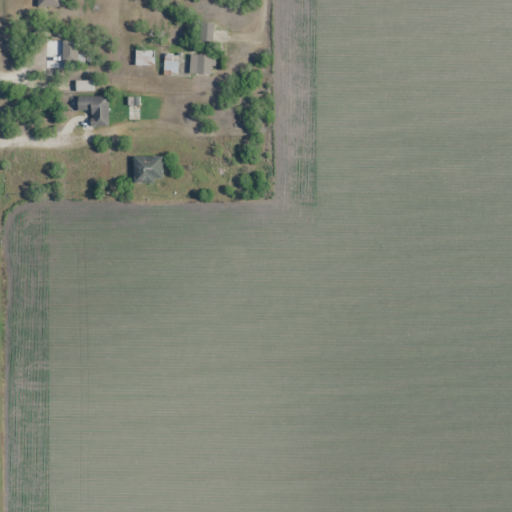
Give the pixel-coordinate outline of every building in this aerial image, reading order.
[(61,0),(37,0),(38,8),(62,8),(61,0)] [(214,24),(200,24),(200,42),(214,42),(214,24)] [(77,63),(77,41),(63,41),(63,63),(77,63)] [(154,66),(154,51),(135,51),(135,66),(154,66)] [(164,76),(176,76),(176,54),(164,54),(164,76)] [(211,76),(212,66),(217,67),(218,57),(191,55),(189,74),(211,76)] [(109,127),(109,97),(77,97),(77,111),(91,111),(91,127),(109,127)] [(162,157),(134,157),(134,184),(162,184),(162,157)]
